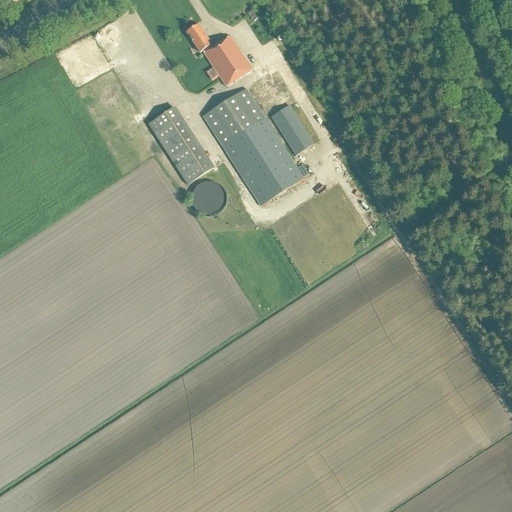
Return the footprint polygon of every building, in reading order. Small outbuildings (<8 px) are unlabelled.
[(248,14),(254,22),(260,18),(254,9),(248,14)] [(188,33),(196,47),(202,55),(204,54),(227,88),(254,70),(231,36),(213,48),(208,38),(199,25),(188,33)] [(262,207),(305,179),(247,89),(204,117),(262,207)] [(291,106),(272,118),(296,157),(315,145),(291,106)] [(213,170),(174,110),(149,126),(188,186),(213,170)] [(218,217),(219,216),(221,214),(223,213),(224,211),(225,210),(225,208),(226,207),(226,205),(227,204),(227,202),(227,200),(227,199),(226,197),(226,195),(225,194),(225,192),(224,191),(223,190),(221,188),(220,187),(219,186),(217,185),(216,185),(214,184),(213,184),(211,184),(209,184),(208,184),(206,184),(204,184),(203,185),(201,186),(200,186),(198,187),(197,188),(196,190),(195,191),(194,192),(193,194),(193,195),(192,197),(192,199),(192,200),(192,202),(192,204),(192,205),(193,207),(193,208),(194,210),(195,211),(196,213),(197,214),(199,215),(200,216),(202,217),(203,217),(205,218),(206,218),(208,219),(210,219),(211,218),(213,218),(215,218),(216,217),(218,217)]
